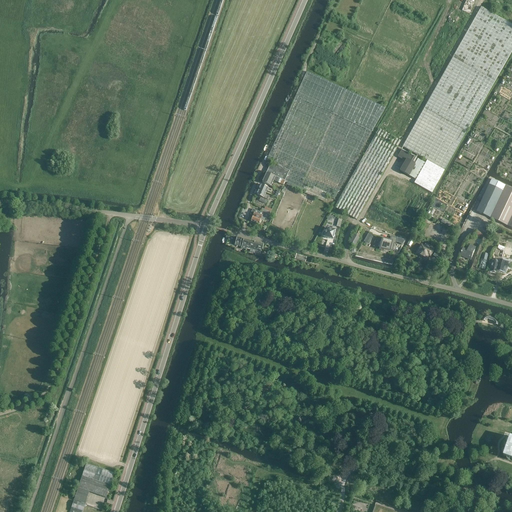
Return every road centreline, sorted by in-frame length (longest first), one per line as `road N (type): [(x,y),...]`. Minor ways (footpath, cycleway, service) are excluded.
road 1 (unclassified): [(31,511),(129,215)]
road 2 (tertiary): [(116,511),(205,226)]
road 3 (unclassified): [(511,307),(231,232)]
road 4 (tertiary): [(205,226),(304,0)]
road 5 (unclassified): [(0,414),(34,403),(50,387),(111,213)]
road 6 (track): [(358,469),(480,511)]
